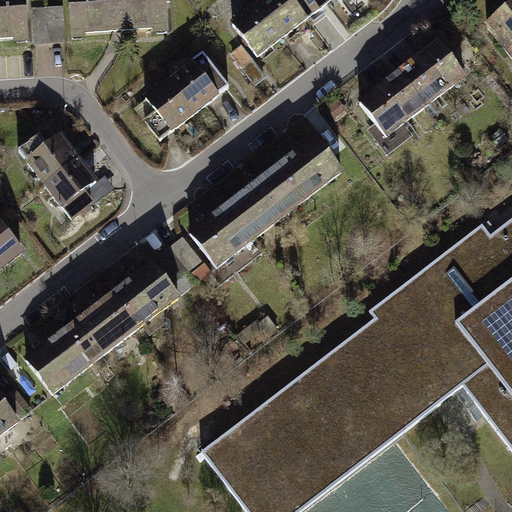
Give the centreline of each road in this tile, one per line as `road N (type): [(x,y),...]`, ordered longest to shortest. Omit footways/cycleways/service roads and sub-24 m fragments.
road 1 (residential): [(406,0),(395,21),(162,204)]
road 2 (residential): [(162,204),(78,99),(37,88),(0,92)]
road 3 (residential): [(162,204),(0,326)]
